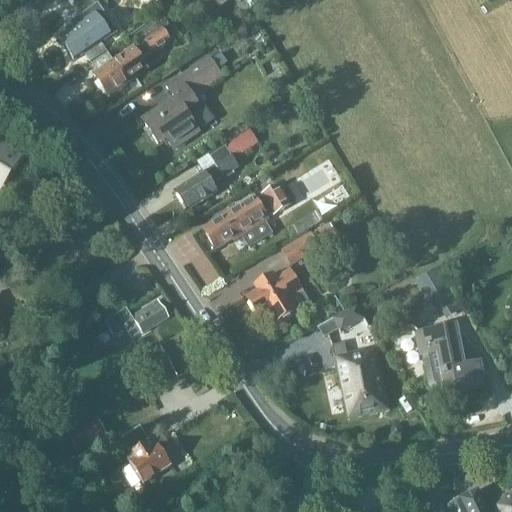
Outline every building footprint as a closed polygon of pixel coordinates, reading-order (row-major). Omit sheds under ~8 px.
[(213,0),(220,9),(233,0),(213,0)] [(255,0),(261,8),(274,0),(273,0),(255,0)] [(67,34),(58,40),(74,63),(82,57),(99,46),(102,44),(116,34),(96,5),(95,6),(68,25),(72,31),(67,34)] [(176,7),(166,14),(170,19),(177,20),(182,17),(176,7)] [(156,23),(142,32),(134,37),(148,57),(151,55),(152,56),(155,54),(156,56),(164,51),(162,49),(170,44),(165,36),(169,34),(166,29),(169,27),(162,18),(156,23)] [(256,23),(247,28),(249,33),(256,34),(260,32),(261,31),(256,23)] [(191,35),(184,39),(193,53),(200,49),(191,35)] [(99,46),(82,57),(89,67),(91,66),(105,56),(99,46)] [(97,75),(93,77),(100,87),(99,90),(103,95),(106,96),(108,98),(134,81),(137,79),(130,69),(140,63),(132,51),(113,64),(97,75)] [(94,70),(97,75),(113,64),(107,55),(105,56),(91,66),(94,70)] [(220,55),(209,62),(216,72),(227,65),(220,55)] [(196,68),(185,75),(194,88),(195,90),(206,82),(205,81),(217,74),(216,72),(209,62),(207,60),(196,68)] [(195,90),(200,96),(222,81),(217,74),(205,81),(206,82),(195,90)] [(175,101),(194,88),(185,75),(180,78),(166,88),(170,95),(175,101)] [(289,87),(275,96),(282,105),(295,97),(289,87)] [(200,96),(195,90),(194,88),(175,101),(142,123),(157,145),(164,141),(171,151),(197,133),(184,114),(185,113),(196,106),(195,104),(193,101),(200,96)] [(293,103),(291,111),(300,112),(301,104),(293,103)] [(202,106),(189,114),(199,130),(212,121),(202,106)] [(203,174),(174,193),(178,199),(186,213),(216,194),(211,185),(221,179),(222,180),(238,170),(234,163),(236,161),(237,158),(256,145),(247,131),(223,146),(225,149),(210,158),(215,166),(202,174),(203,174)] [(0,186),(2,188),(23,156),(0,141),(0,186)] [(46,181),(54,190),(66,179),(42,154),(25,171),(40,187),(46,181)] [(215,166),(210,158),(198,166),(202,174),(215,166)] [(231,214),(202,232),(215,252),(229,243),(230,245),(241,238),(265,223),(267,222),(266,220),(273,216),(290,206),(278,186),(261,196),(254,201),(252,198),(237,207),(238,209),(231,214)] [(315,212),(302,220),(309,230),(321,222),(315,212)] [(309,230),(302,220),(290,228),(297,238),(309,230)] [(265,223),(241,238),(249,250),(272,235),(265,223)] [(337,239),(329,226),(313,236),(322,249),(337,239)] [(285,261),(290,269),(318,252),(317,252),(310,239),(308,236),(280,253),(285,261)] [(322,249),(313,236),(310,239),(317,252),(322,249)] [(447,293),(434,271),(417,282),(430,303),(433,301),(441,297),(447,293)] [(290,301),(300,295),(288,275),(275,284),(272,279),(255,289),(258,294),(247,301),(257,316),(268,309),(276,323),(296,310),(290,301)] [(459,312),(447,293),(441,297),(433,301),(445,321),(459,312)] [(306,304),(300,295),(290,301),(296,310),(306,304)] [(125,310),(104,323),(105,326),(113,339),(125,331),(131,340),(140,335),(141,336),(168,319),(157,302),(131,319),(127,313),(125,310)] [(339,333),(339,335),(364,321),(356,307),(332,321),(335,326),(337,331),(339,333)] [(335,326),(332,321),(317,329),(323,339),(337,331),(335,326)] [(457,331),(418,338),(427,386),(427,387),(428,388),(429,389),(430,391),(431,392),(432,393),(434,394),(435,394),(437,394),(438,394),(440,394),(441,394),(442,394),(444,393),(445,392),(446,397),(482,390),(478,367),(476,367),(474,355),(473,354),(472,353),(472,352),(470,351),(470,350),(469,349),(468,349),(467,349),(466,348),(464,348),(463,348),(462,348),(461,348),(457,331)] [(344,345),(332,348),(336,369),(347,421),(389,413),(376,353),(375,353),(374,351),(364,354),(363,352),(346,355),(344,345)] [(153,355),(135,366),(148,386),(150,389),(154,394),(157,393),(176,380),(173,374),(171,371),(166,364),(162,356),(156,360),(153,355)] [(98,422),(69,438),(76,451),(78,454),(107,438),(98,422)] [(76,451),(69,438),(55,446),(62,459),(76,451)] [(141,483),(143,486),(170,468),(155,444),(149,448),(146,444),(125,458),(131,467),(141,483)] [(131,490),(141,483),(131,467),(121,473),(131,490)] [(425,475),(410,479),(410,481),(414,493),(415,497),(430,493),(427,481),(425,475)] [(453,505),(445,509),(446,511),(511,511),(511,494),(511,495),(510,492),(483,505),(477,493),(453,505)]
